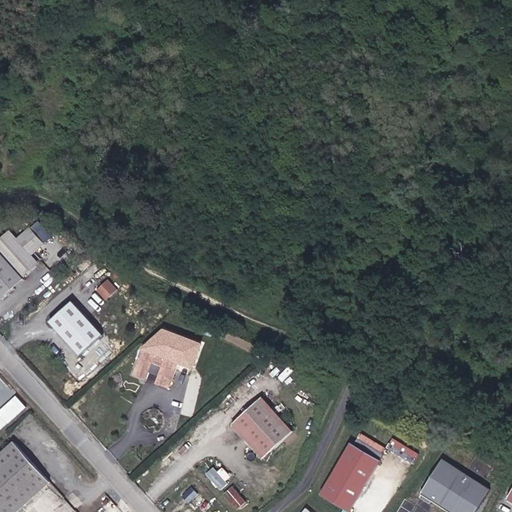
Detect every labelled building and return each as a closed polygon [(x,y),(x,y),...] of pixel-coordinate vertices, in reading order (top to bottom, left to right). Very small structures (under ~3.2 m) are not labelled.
[(40,243),(26,227),(16,236),(30,252),(40,243)] [(0,295),(33,262),(6,232),(0,237),(0,295)] [(114,288),(104,278),(93,288),(102,298),(114,288)] [(99,333),(68,299),(45,320),(76,354),(99,333)] [(141,349),(132,375),(145,379),(149,369),(158,373),(154,383),(168,388),(177,362),(191,367),(202,345),(162,330),(141,349)] [(17,394),(0,408),(0,432),(29,408),(17,394)] [(261,456),(291,429),(258,394),(229,421),(261,456)] [(199,425),(211,437),(221,427),(216,422),(221,416),(214,409),(199,425)] [(394,437),(388,448),(417,463),(423,452),(394,437)] [(347,508),(378,456),(349,438),(318,491),(347,508)] [(0,511),(19,511),(53,481),(17,442),(0,457),(0,511)] [(459,511),(470,511),(490,482),(442,452),(420,486),(459,511)] [(219,464),(207,474),(221,490),(233,479),(219,464)] [(179,495),(190,485),(185,481),(174,491),(179,495)] [(236,508),(246,501),(233,485),(223,493),(236,508)] [(193,507),(202,499),(198,495),(189,503),(193,507)]
